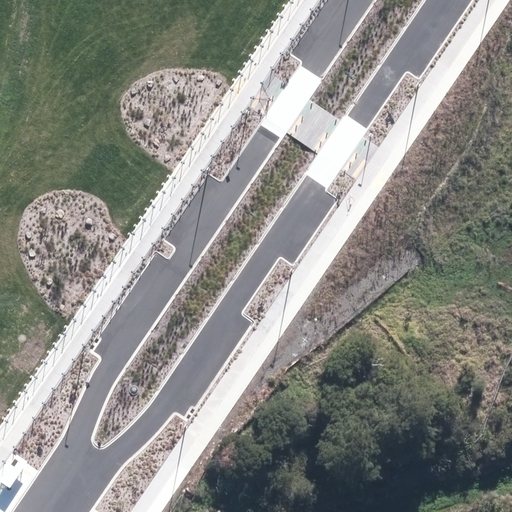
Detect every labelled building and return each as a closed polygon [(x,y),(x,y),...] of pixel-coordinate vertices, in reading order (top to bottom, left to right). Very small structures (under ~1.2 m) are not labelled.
[(0,292),(16,271),(0,258),(0,292)] [(0,350),(44,291),(20,273),(0,300),(0,350)] [(0,403),(68,310),(45,293),(0,355),(0,403)] [(94,326),(72,310),(0,410),(0,412),(21,427),(94,326)] [(121,347),(97,329),(23,429),(47,447),(121,347)] [(146,363),(125,347),(48,450),(70,466),(146,363)] [(168,379),(147,365),(74,468),(94,483),(168,379)] [(0,511),(0,463),(9,451),(0,443),(0,511)] [(0,482),(10,489),(26,466),(14,458),(0,478),(0,482)]
